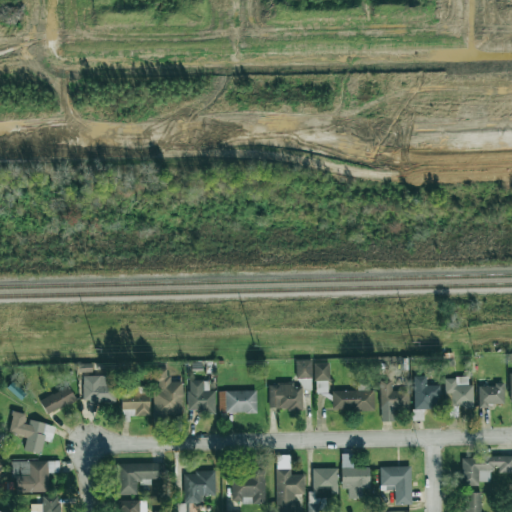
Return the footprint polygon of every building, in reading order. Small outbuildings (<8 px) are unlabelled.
[(296,378),(312,378),(311,360),(295,360),(296,378)] [(329,362),(313,362),(314,380),(329,380),(329,362)] [(181,415),(181,382),(168,382),(168,368),(153,368),(153,415),(181,415)] [(82,401),(115,401),(115,375),(82,376),(82,401)] [(413,409),(438,409),(438,385),(426,385),(426,376),(413,376),(413,409)] [(473,407),(473,384),(468,384),(467,377),(444,378),(445,407),(473,407)] [(311,379),(296,379),(296,389),(311,388),(311,379)] [(188,412),(215,411),(215,391),(209,391),(208,380),(187,380),(188,412)] [(408,390),(392,391),(391,380),(379,381),(380,421),(393,421),(393,408),(409,408),(408,390)] [(327,381),(317,381),(317,393),(327,392),(327,381)] [(302,409),(302,387),(292,388),(292,384),(268,384),(268,410),(302,409)] [(504,405),(503,385),(477,385),(478,405),(504,405)] [(39,400),(46,414),(76,400),(69,386),(39,400)] [(256,412),(255,390),(218,391),(219,413),(256,412)] [(331,391),(332,410),(374,409),(373,390),(331,391)] [(121,417),(149,416),(149,391),(129,391),(129,394),(121,395),(121,417)] [(423,410),(412,410),(412,420),(424,420),(423,410)] [(55,425),(26,420),(27,414),(12,411),(8,433),(26,436),(23,451),(41,454),(43,441),(51,442),(55,425)] [(369,467),(352,467),(352,454),(341,453),(340,488),(348,488),(348,498),(362,499),(362,488),(369,488),(369,467)] [(304,475),(290,475),(290,455),(276,455),(276,511),(294,511),(294,494),(304,494),(304,475)] [(59,461),(11,461),(11,479),(15,479),(16,492),(48,492),(48,472),(59,472),(59,461)] [(118,495),(137,494),(136,480),(165,479),(164,462),(117,464),(118,495)] [(379,467),(380,488),(394,488),(394,504),(411,504),(410,466),(379,467)] [(337,468),(312,468),(312,496),(337,496),(337,468)] [(183,472),(184,503),(203,503),(203,495),(215,495),(215,472),(183,472)] [(231,473),(230,502),(264,503),(265,473),(231,473)] [(480,511),(480,492),(465,493),(466,511),(480,511)] [(146,511),(146,501),(119,500),(118,511),(138,511),(139,511),(146,511)]
